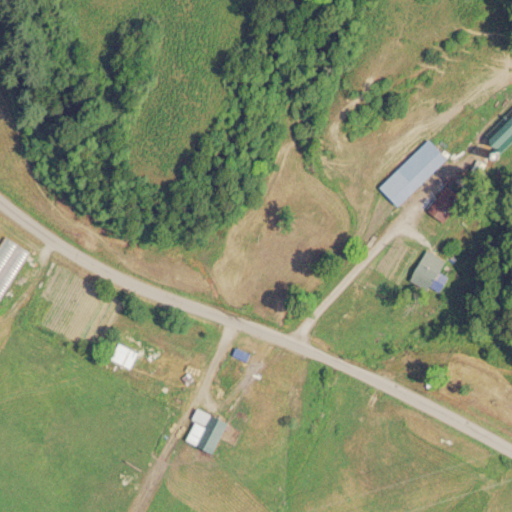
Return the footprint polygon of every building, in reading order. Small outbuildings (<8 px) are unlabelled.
[(401,203),(449,155),(430,136),(382,184),(401,203)] [(429,207),(445,219),(464,194),(448,182),(429,207)] [(448,258),(429,247),(411,277),(430,288),(448,258)] [(148,348),(144,356),(160,363),(167,346),(126,327),(122,337),(148,348)] [(199,443),(216,451),(231,420),(214,412),(199,443)]
